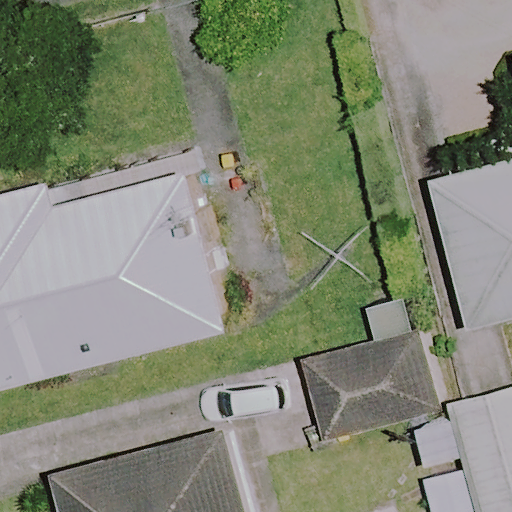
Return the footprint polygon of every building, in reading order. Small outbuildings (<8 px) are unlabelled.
[(511,315),(511,160),(450,175),(484,322),(511,315)] [(0,388),(245,326),(204,168),(68,203),(62,181),(0,197),(0,388)] [(448,412),(429,333),(317,361),(336,439),(448,412)] [(511,511),(511,382),(452,397),(456,411),(421,420),(444,511),(511,511)] [(257,511),(238,436),(71,478),(79,511),(257,511)]
